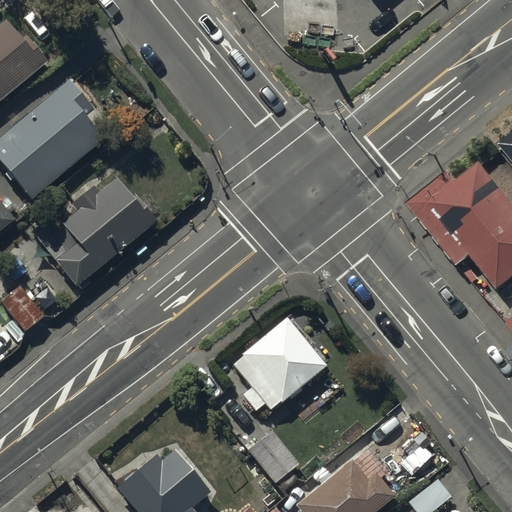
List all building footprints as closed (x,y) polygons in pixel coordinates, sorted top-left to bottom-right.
[(0,97),(47,57),(25,32),(21,35),(6,17),(0,21),(0,97)] [(69,79),(0,134),(0,159),(29,196),(111,130),(69,79)] [(511,133),(501,142),(511,155),(511,133)] [(511,200),(482,163),(478,159),(456,178),(446,168),(426,183),(406,198),(428,224),(458,260),(471,251),(498,285),(511,274),(511,200)] [(49,219),(34,231),(76,284),(154,221),(117,174),(98,190),(92,183),(72,199),(78,206),(60,220),(64,225),(57,230),(49,219)] [(0,227),(13,217),(0,201),(0,227)] [(18,284),(0,297),(0,301),(22,330),(42,315),(18,284)] [(325,363),(285,315),(240,353),(241,355),(232,363),(251,386),(242,394),(255,410),(264,402),(269,408),(279,399),(280,400),(287,395),(290,398),(302,388),(299,385),(325,363)] [(298,461),(271,428),(247,448),(274,481),(277,479),(285,489),(297,479),(289,469),(298,461)] [(160,457),(156,452),(116,487),(137,511),(183,511),(210,489),(174,446),(160,457)] [(367,477),(350,457),(295,504),(301,511),(371,511),(394,493),(375,470),(367,477)] [(428,511),(450,495),(436,478),(407,501),(415,511),(428,511)]
